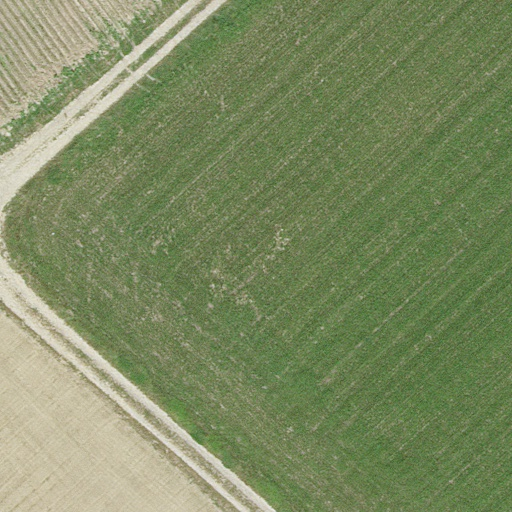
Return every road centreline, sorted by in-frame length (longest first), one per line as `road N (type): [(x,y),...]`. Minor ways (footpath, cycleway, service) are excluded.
road 1 (track): [(0,278),(255,511)]
road 2 (track): [(0,202),(219,0)]
